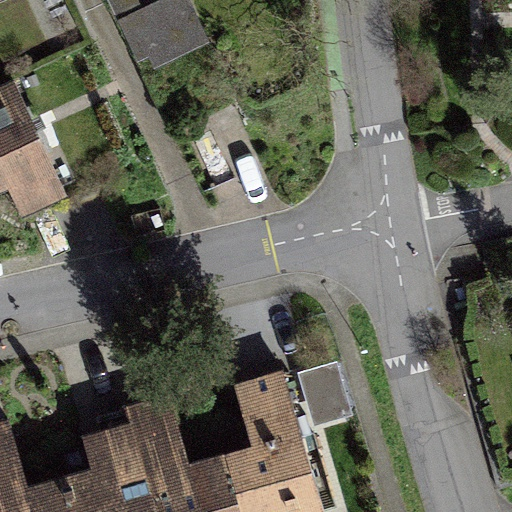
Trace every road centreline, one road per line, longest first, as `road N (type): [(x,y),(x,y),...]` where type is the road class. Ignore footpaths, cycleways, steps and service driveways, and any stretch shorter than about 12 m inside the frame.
road 1 (residential): [(388,221),(223,251),(0,309)]
road 2 (residential): [(388,221),(463,511)]
road 3 (residential): [(364,0),(388,221)]
